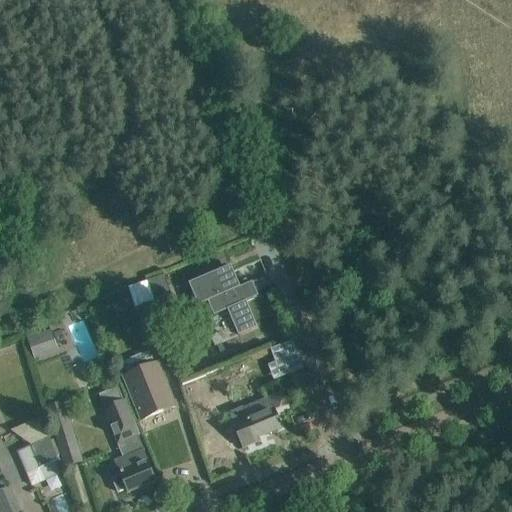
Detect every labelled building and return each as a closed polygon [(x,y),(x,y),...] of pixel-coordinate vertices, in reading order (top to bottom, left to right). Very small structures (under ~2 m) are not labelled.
[(231,266),(189,284),(198,306),(208,302),(214,316),(227,310),(238,336),(257,328),(246,302),(253,299),(248,285),(240,288),(233,271),(231,266)] [(166,276),(149,281),(155,302),(168,298),(172,297),(166,276)] [(155,302),(136,309),(148,346),(166,340),(155,302)] [(30,334),(35,359),(73,351),(68,326),(30,334)] [(292,341),(270,350),(275,363),(283,360),(289,375),(303,369),(292,341)] [(149,352),(122,363),(127,376),(123,377),(141,421),(175,407),(158,364),(154,365),(149,352)] [(219,374),(185,386),(204,439),(221,433),(208,399),(226,393),(219,374)] [(118,388),(100,395),(105,409),(104,410),(118,443),(117,444),(123,458),(115,462),(121,476),(112,480),(118,493),(127,489),(128,493),(155,482),(143,452),(144,452),(138,436),(124,402),(123,402),(118,388)] [(242,408),(230,413),(235,425),(234,426),(243,448),(258,442),(257,439),(281,429),(274,411),(289,405),(283,392),(243,409),(242,408)] [(64,402),(48,407),(59,444),(76,439),(64,402)] [(40,469),(27,474),(32,487),(60,475),(55,462),(58,461),(49,438),(30,446),(40,469)] [(0,494),(0,511),(19,511),(16,504),(11,496),(5,492),(0,494)] [(48,501),(54,511),(74,511),(63,492),(48,501)]
